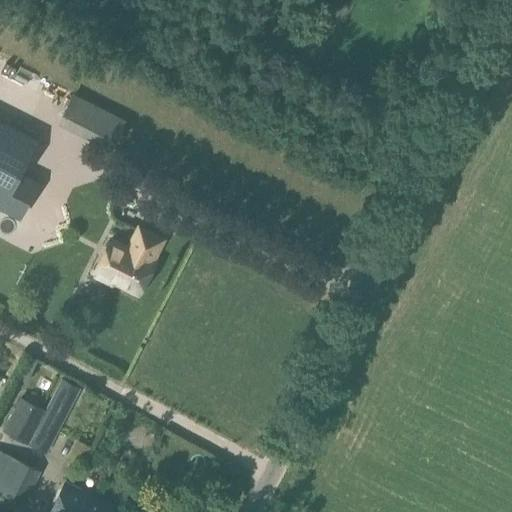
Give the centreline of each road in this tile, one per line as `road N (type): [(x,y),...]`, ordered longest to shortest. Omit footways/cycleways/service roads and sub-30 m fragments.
road 1 (unclassified): [(256,511),(511,9)]
road 2 (unknown): [(367,293),(0,97)]
road 3 (unknown): [(279,467),(0,323)]
